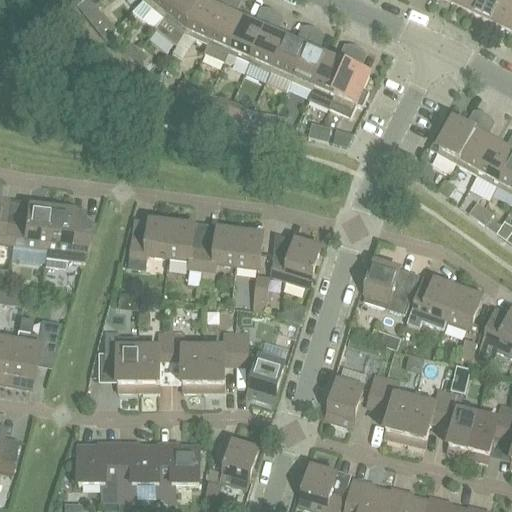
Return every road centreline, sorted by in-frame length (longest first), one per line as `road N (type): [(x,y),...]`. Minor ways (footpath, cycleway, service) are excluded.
road 1 (residential): [(354,230),(271,211),(0,176)]
road 2 (residential): [(292,435),(245,420),(70,417),(0,405)]
road 3 (residential): [(511,495),(292,435)]
road 4 (residential): [(292,435),(354,230)]
road 5 (residential): [(354,230),(435,48)]
